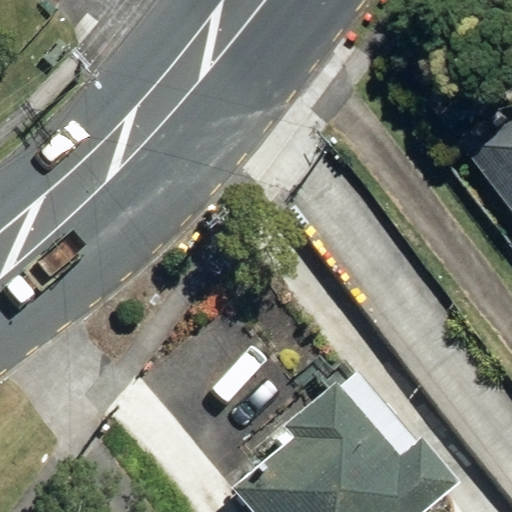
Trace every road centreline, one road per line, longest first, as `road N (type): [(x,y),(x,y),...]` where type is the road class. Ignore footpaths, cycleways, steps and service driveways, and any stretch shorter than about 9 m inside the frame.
road 1 (residential): [(203,50),(511,451)]
road 2 (secondary): [(203,50),(120,145),(0,251)]
